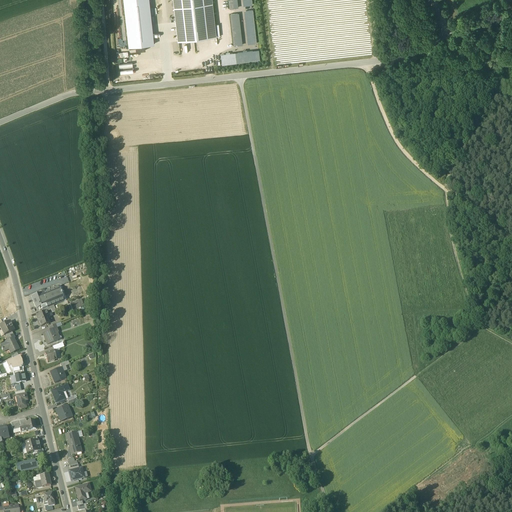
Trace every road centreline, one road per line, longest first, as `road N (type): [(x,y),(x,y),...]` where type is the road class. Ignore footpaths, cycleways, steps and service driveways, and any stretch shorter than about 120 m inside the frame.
road 1 (tertiary): [(0,122),(77,92),(385,59),(511,12)]
road 2 (track): [(330,511),(309,451),(239,76)]
road 3 (track): [(311,456),(476,325)]
road 4 (tertiary): [(0,235),(42,409)]
road 5 (track): [(444,189),(497,96),(511,42)]
road 6 (track): [(366,62),(397,142),(444,189)]
road 7 (track): [(476,325),(444,189)]
